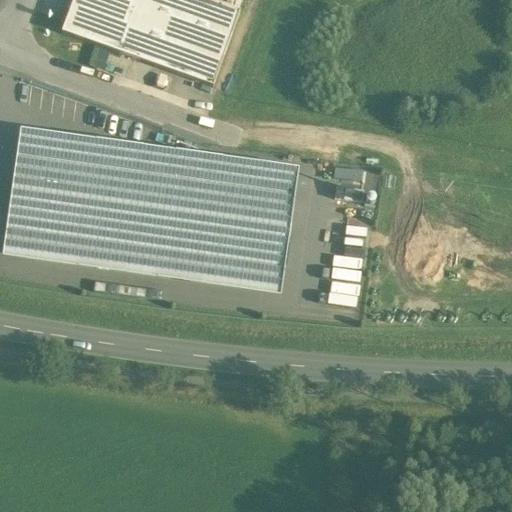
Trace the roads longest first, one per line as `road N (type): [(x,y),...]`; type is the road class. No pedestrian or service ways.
road 1 (tertiary): [(511,377),(242,361),(0,325)]
road 2 (residential): [(205,130),(1,55)]
